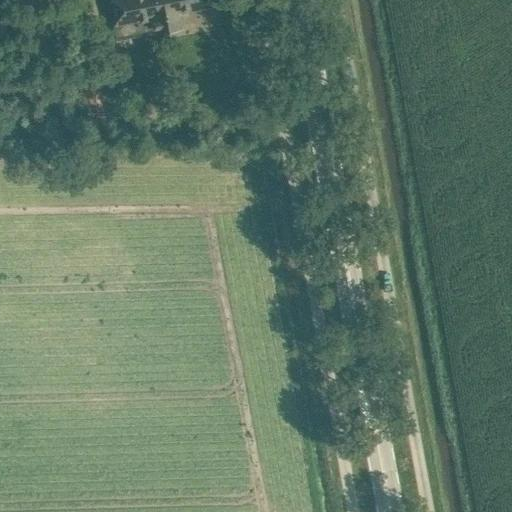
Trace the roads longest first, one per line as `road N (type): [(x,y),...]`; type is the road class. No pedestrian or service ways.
road 1 (unclassified): [(352,511),(257,0)]
road 2 (unclassified): [(335,0),(428,511)]
road 3 (primary): [(392,511),(301,0)]
